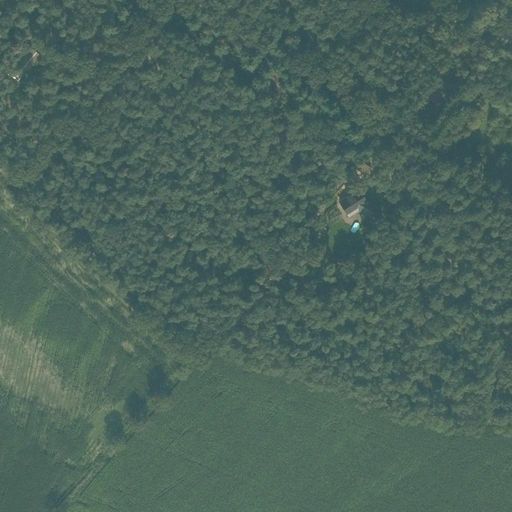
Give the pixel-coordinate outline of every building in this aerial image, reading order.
[(449,16),(459,18),(461,8),(451,6),(449,16)] [(448,26),(455,27),(457,19),(451,17),(450,20),(449,20),(448,26)] [(495,26),(486,24),(485,30),(494,32),(495,26)] [(187,37),(183,42),(197,52),(201,46),(187,37)] [(28,60),(17,74),(27,82),(39,68),(28,60)] [(357,169),(365,176),(371,169),(363,162),(357,169)] [(373,220),(380,207),(369,202),(368,203),(358,188),(337,201),(348,218),(358,212),(373,220)] [(373,226),(379,231),(384,226),(378,221),(373,226)] [(307,234),(314,240),(321,231),(315,225),(307,234)] [(356,241),(361,247),(369,240),(364,235),(356,241)]
